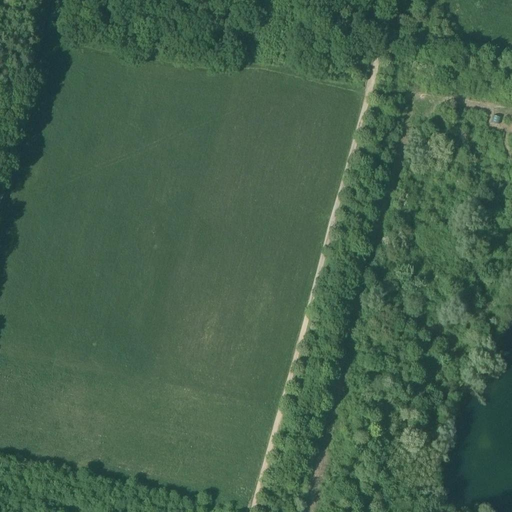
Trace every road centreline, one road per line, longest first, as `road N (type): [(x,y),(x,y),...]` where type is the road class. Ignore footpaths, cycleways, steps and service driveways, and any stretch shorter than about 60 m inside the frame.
road 1 (track): [(392,0),(252,511)]
road 2 (track): [(46,0),(0,220)]
